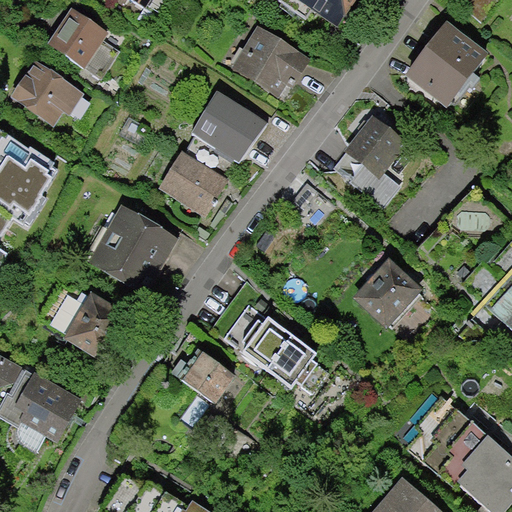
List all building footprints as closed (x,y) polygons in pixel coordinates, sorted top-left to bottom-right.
[(124,0),(153,18),(164,0),(124,0)] [(270,0),(306,23),(312,14),(343,34),(364,0),(270,0)] [(511,0),(460,0),(458,4),(479,22),(497,0),(511,0)] [(109,37),(74,15),(52,50),(103,81),(119,56),(103,46),(109,37)] [(490,60),(450,29),(408,82),(448,114),(490,60)] [(310,62),(260,31),(235,71),(277,97),(288,78),(297,84),(310,62)] [(83,95),(37,67),(14,103),(53,128),(63,112),(77,120),(87,104),(80,100),(83,95)] [(266,128),(219,97),(194,134),(197,139),(186,156),(184,153),(158,191),(206,222),(230,186),(221,180),(234,161),(241,166),(266,128)] [(409,152),(371,121),(343,155),(382,186),(409,152)] [(28,228),(62,170),(0,131),(0,272),(10,255),(0,247),(0,241),(14,220),(28,228)] [(178,241),(122,209),(89,265),(145,297),(178,241)] [(511,245),(489,269),(482,262),(469,276),(484,291),(476,300),(511,334),(511,245)] [(424,298),(388,264),(353,302),(389,336),(424,298)] [(132,326),(84,297),(57,340),(105,369),(132,326)] [(321,356),(247,303),(220,340),(292,391),(296,386),(311,397),(328,374),(315,365),(321,356)] [(237,381),(203,358),(184,386),(217,409),(237,381)] [(83,408),(0,359),(0,404),(2,406),(0,409),(0,422),(17,433),(17,448),(38,457),(47,442),(61,450),(83,408)] [(508,511),(511,508),(511,459),(444,403),(409,445),(488,511),(508,511)] [(198,511),(126,477),(109,511),(198,511)] [(377,511),(438,511),(404,482),(377,511)]
